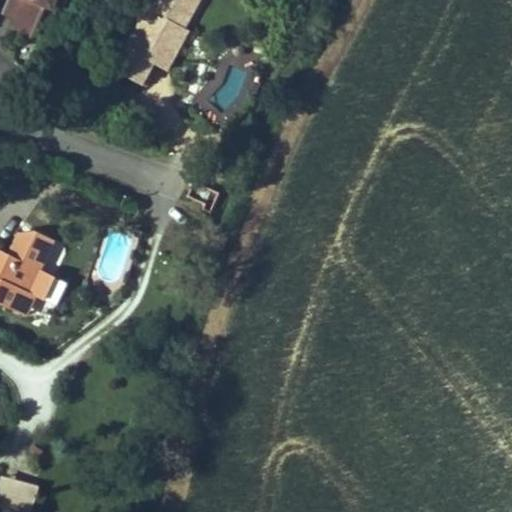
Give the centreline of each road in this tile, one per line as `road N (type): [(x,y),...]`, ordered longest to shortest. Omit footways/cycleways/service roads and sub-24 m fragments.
road 1 (residential): [(0,112),(171,175)]
road 2 (track): [(49,130),(111,0)]
